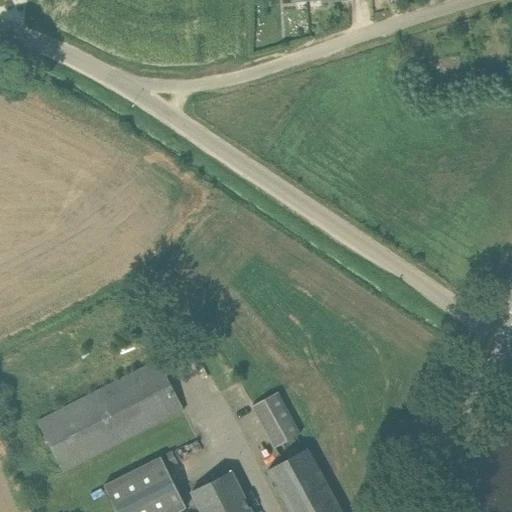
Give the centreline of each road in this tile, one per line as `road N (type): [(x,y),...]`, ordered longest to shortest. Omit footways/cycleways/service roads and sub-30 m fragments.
road 1 (unclassified): [(495,336),(124,84)]
road 2 (unclassified): [(124,84),(220,80),(476,0)]
road 3 (unclassified): [(406,511),(495,336)]
road 4 (unclassified): [(124,84),(0,18)]
